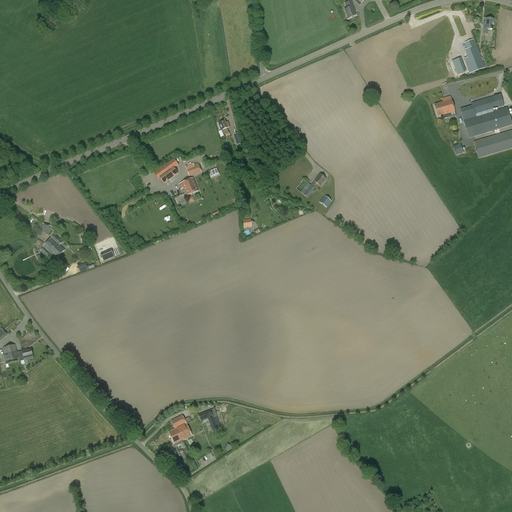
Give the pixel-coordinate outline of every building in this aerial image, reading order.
[(348,19),(355,16),(353,11),(354,11),(350,2),(345,4),(348,9),(344,10),(348,19)] [(484,63),(483,63),(471,31),(474,30),(470,20),(467,21),(465,16),(455,20),(457,24),(455,24),(465,50),(461,52),(469,74),(486,67),(484,63)] [(493,30),(494,20),(485,19),(485,24),(484,24),(483,34),(487,35),(487,29),(493,30)] [(452,20),(431,21),(433,57),(443,56),(444,75),(466,75),(466,68),(464,69),(464,60),(459,60),(458,47),(453,47),(452,20)] [(428,50),(432,49),(432,25),(420,29),(428,50)] [(398,46),(412,86),(434,78),(430,67),(433,66),(432,62),(427,64),(424,56),(427,55),(424,47),(420,48),(417,39),(398,46)] [(432,62),(433,78),(444,73),(444,72),(439,59),(432,62)] [(474,114),(475,115),(504,106),(501,96),(494,98),(494,97),(471,104),(472,107),(460,110),(462,117),(474,114)] [(451,117),(450,113),(455,112),(450,97),(442,99),(443,103),(434,105),(438,117),(444,115),(445,119),(451,117)] [(463,121),(468,138),(511,125),(511,124),(507,108),(463,121)] [(227,129),(230,127),(228,122),(226,123),(225,121),(218,124),(224,138),(229,135),(227,129)] [(511,131),(474,143),(479,159),(511,148),(511,131)] [(237,146),(240,145),(241,144),(237,133),(233,134),(237,146)] [(455,156),(464,153),(461,144),(453,147),(455,156)] [(164,184),(178,174),(170,164),(157,173),(164,184)] [(189,177),(201,173),(198,165),(193,166),(192,164),(185,167),(189,177)] [(210,177),(219,175),(217,169),(208,171),(210,177)] [(313,187),(316,184),(320,187),(326,179),(320,174),(314,182),(311,186),(308,183),(300,192),(307,198),(314,188),(313,187)] [(187,196),(198,191),(193,178),(179,184),(181,189),(183,188),(187,196)] [(184,194),(175,197),(176,203),(186,199),(184,194)] [(326,208),(331,202),(324,196),(319,203),(326,208)] [(244,228),(251,227),(250,220),(243,220),(244,228)] [(49,236),(52,226),(42,223),(39,234),(49,236)] [(43,247),(50,254),(56,248),(54,246),(57,244),(56,243),(60,239),(55,235),(52,238),(43,247)] [(56,248),(50,254),(56,259),(65,250),(60,245),(63,242),(60,239),(56,243),(57,244),(54,246),(56,248)] [(106,253),(101,255),(103,261),(109,259),(106,253)] [(87,270),(85,264),(77,267),(80,273),(87,270)] [(19,359),(18,355),(18,353),(17,353),(15,345),(3,349),(4,356),(3,356),(5,362),(19,359)] [(20,354),(18,355),(19,359),(20,362),(33,358),(31,350),(26,351),(25,350),(22,351),(22,352),(19,352),(20,354)] [(198,415),(201,422),(208,419),(213,432),(221,428),(214,409),(198,415)] [(192,436),(182,416),(171,421),(175,429),(169,432),(174,445),(192,436)] [(180,453),(184,461),(188,459),(185,451),(180,453)] [(169,455),(164,460),(172,468),(177,463),(169,455)]
